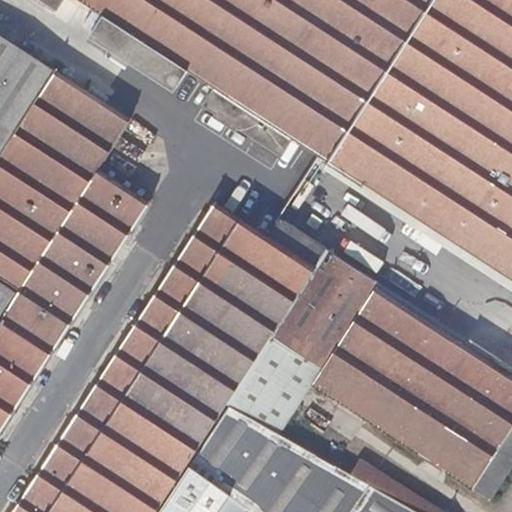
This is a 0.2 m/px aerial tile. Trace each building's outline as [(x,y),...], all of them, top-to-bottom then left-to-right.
[(39,0),(58,12),(65,0),(74,0),(103,19),(93,35),(177,90),(187,73),(216,92),(205,108),(218,116),(216,119),(235,132),(237,128),(281,157),(292,141),(321,159),(330,165),(436,0),(39,0)] [(511,0),(436,0),(330,165),(364,187),(367,189),(511,283),(511,0)] [(0,36),(0,126),(15,136),(56,73),(0,36)] [(0,126),(0,161),(57,73),(56,73),(15,136),(0,126)] [(0,324),(0,436),(22,404),(47,365),(74,325),(84,309),(113,265),(123,249),(153,204),(144,198),(147,194),(142,191),(139,196),(131,190),(133,186),(129,182),(126,187),(115,180),(118,175),(113,172),(110,177),(101,171),(92,185),(91,184),(131,122),(57,73),(0,161),(0,279),(21,293),(0,324)] [(270,241),(267,238),(216,206),(15,511),(160,511),(189,469),(193,463),(230,407),(273,339),(314,275),(286,256),(289,252),(270,241)] [(286,256),(314,275),(315,271),(327,252),(286,225),(279,227),(270,241),(289,252),(286,256)] [(324,370),(378,286),(349,267),(328,253),(314,275),(273,339),(324,370)] [(0,310),(12,293),(0,285),(0,310)] [(511,372),(473,347),(378,286),(324,370),(313,387),(490,502),(511,468),(511,372)] [(282,436),(313,387),(324,370),(273,339),(230,407),(282,436)] [(511,367),(511,351),(508,349),(501,361),(511,367)] [(353,475),(282,436),(230,407),(193,463),(214,478),(210,484),(231,499),(248,511),(353,511),(372,486),(353,475)] [(441,511),(360,463),(353,475),(372,486),(419,511),(441,511)] [(222,511),(231,499),(210,484),(189,469),(160,511),(222,511)] [(419,511),(372,486),(353,511),(419,511)] [(248,511),(231,499),(222,511),(248,511)]
